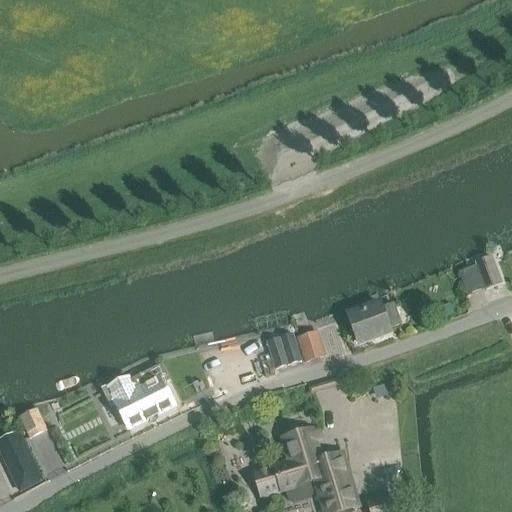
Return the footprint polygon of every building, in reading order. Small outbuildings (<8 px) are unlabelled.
[(502,286),(493,261),(477,267),(486,292),(502,286)] [(382,307),(349,318),(359,344),(391,333),(390,330),(402,326),(395,306),(383,310),(382,307)] [(326,358),(318,334),(299,339),(307,364),(326,358)] [(300,360),(292,338),(267,346),(274,369),(300,360)] [(129,432),(174,410),(160,381),(135,393),(133,390),(132,390),(129,387),(124,387),(117,391),(114,395),(114,399),(113,400),(129,432)] [(240,414),(243,422),(259,416),(255,408),(240,414)] [(19,420),(30,442),(49,432),(39,410),(19,420)] [(314,486),(322,511),(356,511),(359,511),(346,466),(325,473),(312,432),(283,441),(290,464),(277,469),(277,470),(258,475),(265,500),(284,495),(284,496),(285,495),(289,505),(294,506),(312,501),(314,496),(312,486),(314,486)] [(40,470),(32,453),(7,465),(15,482),(40,470)] [(147,495),(153,507),(161,504),(156,491),(147,495)] [(366,505),(368,511),(401,511),(395,494),(366,505)]
